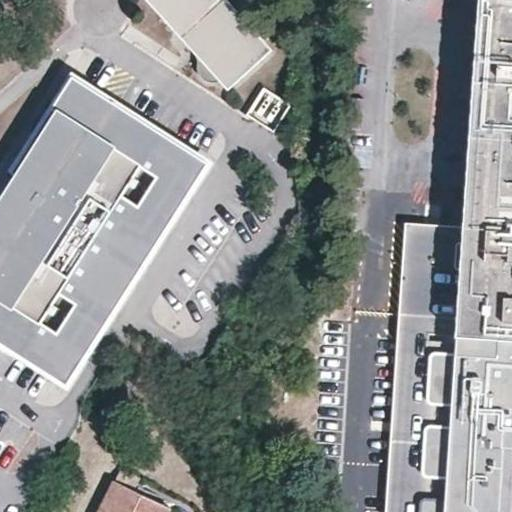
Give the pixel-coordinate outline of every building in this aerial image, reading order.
[(145,0),(193,54),(195,66),(199,75),(203,81),(208,84),(214,85),(220,82),(228,91),(272,51),(228,0),(145,0)] [(511,0),(478,0),(465,227),(458,328),(457,336),(504,339),(503,357),(511,357),(511,0)] [(210,168),(83,85),(0,210),(0,341),(66,385),(210,168)] [(277,128),(288,98),(257,87),(246,117),(277,128)] [(366,204),(354,204),(353,227),(365,228),(366,204)] [(458,328),(465,227),(404,224),(396,329),(394,361),(388,460),(408,462),(428,326),(458,328)] [(511,511),(511,357),(503,357),(504,339),(457,336),(458,328),(428,326),(408,462),(388,460),(384,511),(511,511)] [(170,511),(172,510),(116,483),(101,511),(170,511)]
